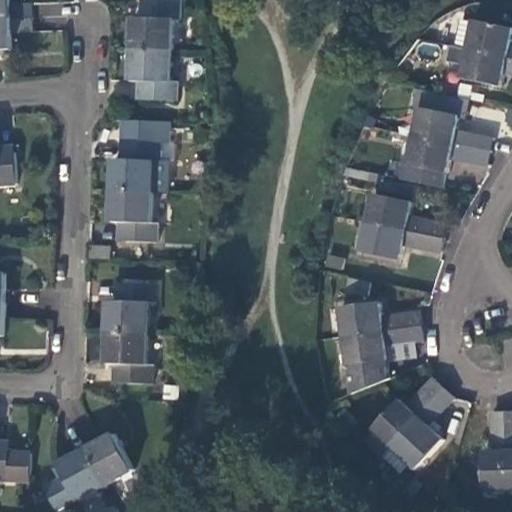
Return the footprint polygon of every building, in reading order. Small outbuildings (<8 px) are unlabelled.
[(0,0),(0,17),(28,16),(27,1),(5,3),(5,0),(0,0)] [(132,17),(132,47),(169,49),(170,19),(176,19),(177,0),(146,0),(146,18),(132,17)] [(28,30),(28,16),(0,17),(0,49),(8,49),(7,31),(28,30)] [(460,19),(455,46),(468,48),(511,57),(511,42),(510,42),(511,32),(511,26),(474,20),(474,21),(460,19)] [(511,71),(511,57),(468,48),(455,46),(451,45),(447,61),(465,65),(463,77),(502,85),(505,70),(511,71)] [(168,81),(169,49),(132,47),(131,80),(144,81),(143,99),(174,100),(175,81),(168,81)] [(448,83),(447,93),(461,96),(464,86),(448,83)] [(455,128),(461,96),(447,93),(423,88),(414,135),(490,151),(493,136),(455,128)] [(167,141),(168,120),(128,119),(127,159),(113,159),(112,190),(151,191),(152,160),(158,160),(158,141),(167,141)] [(488,163),(490,151),(414,135),(408,163),(396,160),(393,177),(442,187),(445,170),(446,171),(450,155),(488,163)] [(0,183),(14,183),(13,153),(0,153),(0,183)] [(158,160),(152,160),(151,191),(166,192),(167,161),(158,160)] [(420,188),(400,183),(398,192),(418,196),(420,188)] [(150,220),(151,191),(112,190),(111,219),(125,219),(124,240),(155,240),(156,221),(150,220)] [(372,193),(366,221),(443,237),(445,225),(408,216),(412,202),(372,193)] [(440,252),(443,237),(366,221),(360,249),(399,257),(402,244),(440,252)] [(330,253),(328,264),(344,268),(347,257),(330,253)] [(107,301),(106,331),(146,332),(147,303),(153,303),(153,284),(123,283),(123,302),(107,301)] [(340,308),(344,335),(420,325),(419,312),(381,317),(379,303),(340,308)] [(384,345),(423,340),(420,325),(344,335),(352,393),(389,378),(384,345)] [(144,365),(146,332),(106,331),(105,363),(120,364),(120,382),(150,383),(151,365),(144,365)] [(328,375),(330,396),(340,395),(338,374),(328,375)] [(373,429),(390,445),(444,386),(435,378),(409,406),(401,399),(373,429)] [(455,397),(444,386),(390,445),(412,466),(417,470),(445,440),(438,433),(429,425),(432,422),(455,397)] [(345,407),(338,414),(350,426),(357,419),(345,407)] [(485,491),(508,490),(505,413),(492,413),(494,445),(494,451),(483,451),(485,491)] [(441,429),(432,422),(429,425),(438,433),(441,429)] [(390,445),(373,429),(362,441),(379,457),(382,454),(390,445)] [(112,433),(85,448),(105,484),(132,469),(112,433)] [(412,466),(390,445),(382,454),(403,475),(412,466)] [(0,478),(29,479),(30,452),(7,451),(7,447),(0,446),(0,478)] [(77,499),(105,484),(85,448),(57,463),(65,476),(77,499)] [(56,509),(77,499),(65,476),(44,486),(56,509)] [(415,480),(405,491),(411,496),(420,485),(415,480)]
